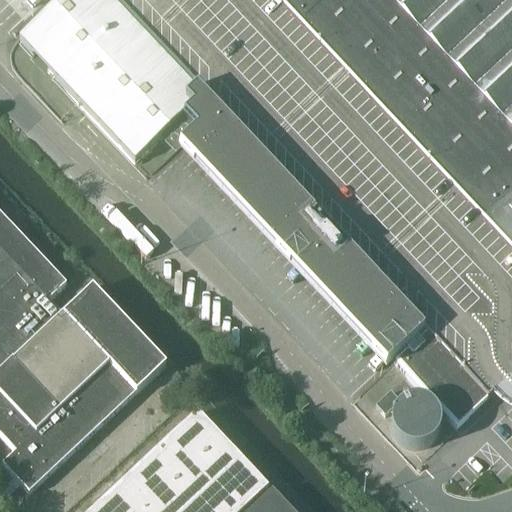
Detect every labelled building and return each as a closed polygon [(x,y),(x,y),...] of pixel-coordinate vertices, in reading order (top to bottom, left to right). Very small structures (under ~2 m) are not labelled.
[(511,0),(64,0),(18,44),(31,58),(134,168),(191,114),(193,117),(184,125),(197,139),(180,154),(390,380),(399,371),(455,432),(511,378),(511,0)] [(0,406),(9,416),(0,424),(23,447),(1,468),(28,497),(164,369),(91,290),(61,318),(48,304),(65,288),(0,218),(0,406)] [(394,395),(379,408),(388,418),(403,404),(394,395)] [(196,414),(91,511),(245,511),(268,491),(196,414)] [(287,511),(271,495),(252,511),(287,511)]
